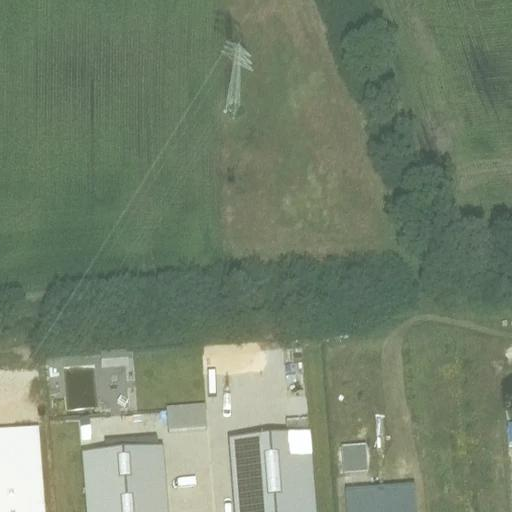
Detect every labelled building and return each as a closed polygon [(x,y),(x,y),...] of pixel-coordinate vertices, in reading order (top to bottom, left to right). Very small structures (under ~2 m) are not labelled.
[(249,371),(248,351),(205,353),(206,373),(249,371)] [(164,411),(165,436),(205,434),(204,409),(164,411)] [(0,511),(43,511),(38,434),(0,437),(0,511)] [(234,511),(315,511),(310,440),(230,446),(234,511)] [(164,511),(158,452),(78,458),(83,511),(164,511)] [(416,511),(416,493),(346,498),(347,511),(416,511)]
